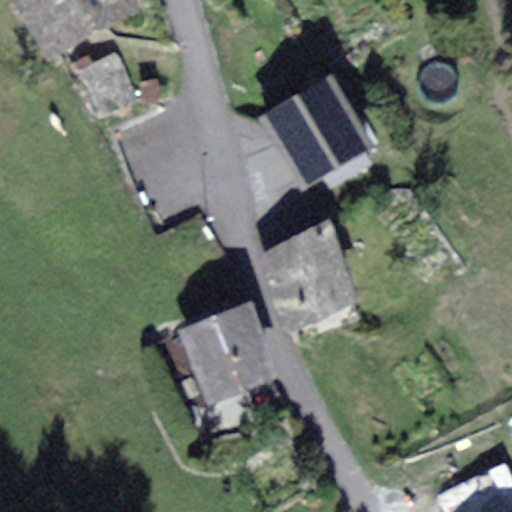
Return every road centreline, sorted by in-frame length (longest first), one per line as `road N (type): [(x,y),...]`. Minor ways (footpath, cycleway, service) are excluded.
road 1 (tertiary): [(178,0),(297,387)]
road 2 (track): [(368,511),(297,387)]
